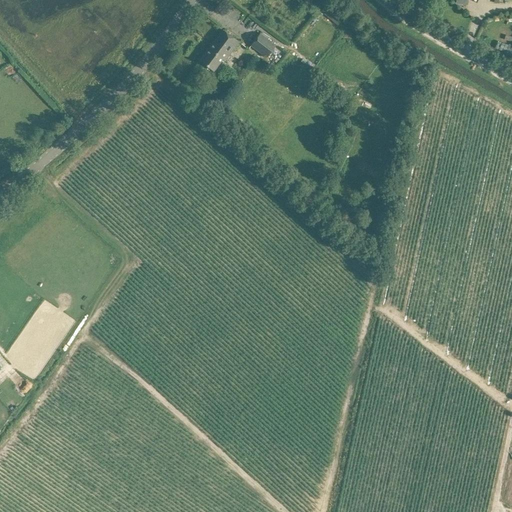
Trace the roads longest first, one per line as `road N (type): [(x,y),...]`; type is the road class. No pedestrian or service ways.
road 1 (tertiary): [(0,198),(97,116),(191,0)]
road 2 (unclassified): [(511,80),(382,0)]
